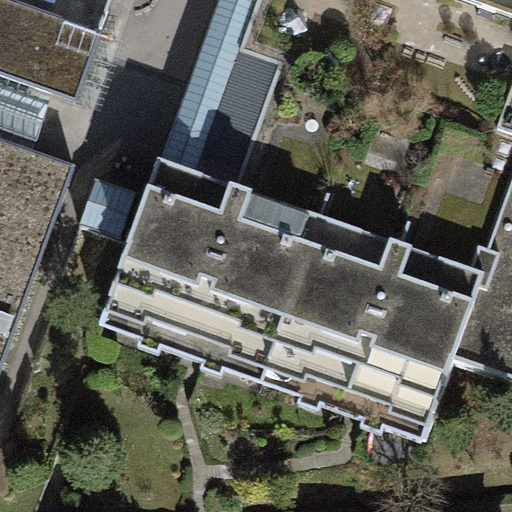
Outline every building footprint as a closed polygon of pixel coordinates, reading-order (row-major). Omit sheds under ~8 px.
[(511,0),(217,0),(159,161),(327,224),(484,276),(511,201),(511,198),(511,0)] [(89,52),(0,19),(0,95),(41,109),(67,118),(89,52)] [(0,159),(20,167),(41,109),(0,95),(0,159)] [(0,337),(57,180),(20,167),(0,159),(0,337)] [(327,224),(159,161),(97,333),(269,389),(327,224)] [(484,276),(451,369),(511,390),(511,201),(484,276)] [(327,224),(269,389),(423,448),(451,369),(484,276),(327,224)]
